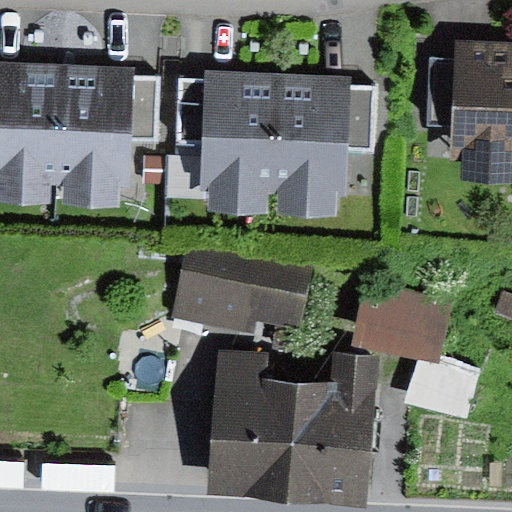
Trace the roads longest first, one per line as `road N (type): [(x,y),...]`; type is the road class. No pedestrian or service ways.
road 1 (residential): [(107,0),(376,0)]
road 2 (unknown): [(159,357),(153,511)]
road 3 (unknown): [(378,511),(381,364)]
